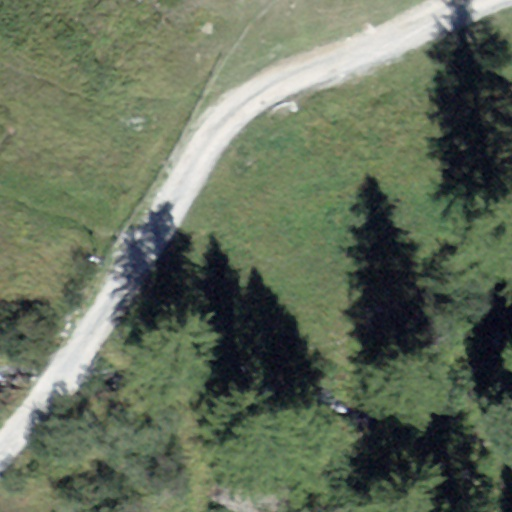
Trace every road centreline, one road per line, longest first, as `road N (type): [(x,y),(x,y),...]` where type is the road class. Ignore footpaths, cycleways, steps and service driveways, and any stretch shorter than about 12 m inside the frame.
road 1 (track): [(225,112),(89,333),(0,451)]
road 2 (track): [(225,112),(482,0)]
